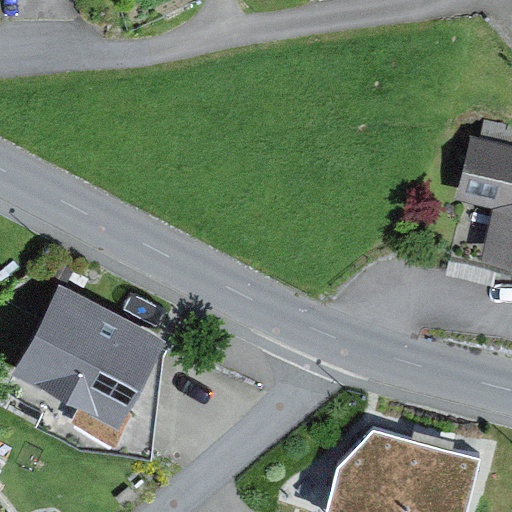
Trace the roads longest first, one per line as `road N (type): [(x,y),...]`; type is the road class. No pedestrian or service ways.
road 1 (tertiary): [(332,336),(0,170)]
road 2 (residential): [(332,336),(172,511)]
road 3 (tertiary): [(511,388),(332,336)]
